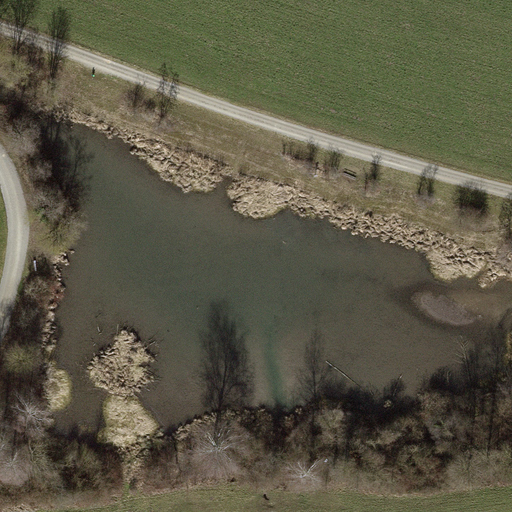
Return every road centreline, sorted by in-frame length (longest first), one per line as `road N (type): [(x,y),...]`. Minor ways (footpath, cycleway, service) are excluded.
road 1 (track): [(511,193),(284,128),(0,28)]
road 2 (track): [(0,157),(19,205),(18,270),(0,326)]
